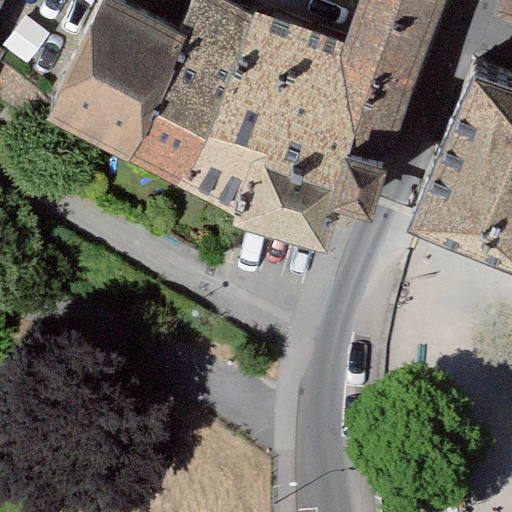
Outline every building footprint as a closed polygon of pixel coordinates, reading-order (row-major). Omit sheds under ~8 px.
[(144,0),(93,0),(47,99),(129,141),(187,20),(144,0)] [(129,141),(188,166),(257,10),(239,0),(197,0),(187,20),(129,141)] [(354,130),(349,27),(270,0),(261,0),(257,10),(188,166),(237,192),(331,228),(344,175),(354,130)] [(360,0),(349,27),(354,130),(392,141),(445,0),(360,0)] [(511,0),(500,0),(498,11),(511,15),(511,0)] [(511,78),(473,64),(404,218),(426,226),(511,259),(511,78)] [(354,130),(344,175),(378,185),(392,141),(354,130)]
